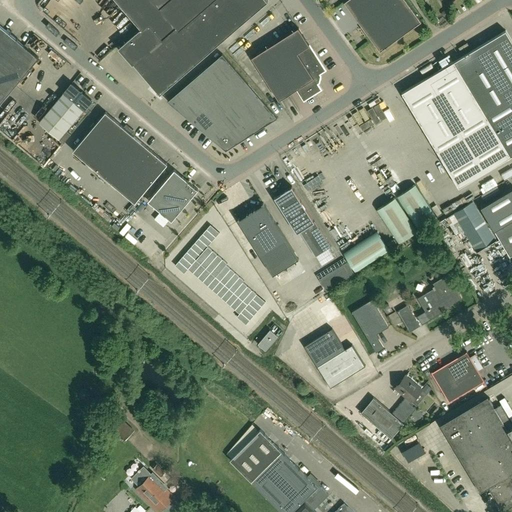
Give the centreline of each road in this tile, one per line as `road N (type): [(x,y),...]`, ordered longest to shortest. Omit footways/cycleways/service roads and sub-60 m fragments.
road 1 (unclassified): [(370,85),(242,166),(215,169),(34,17),(25,0)]
road 2 (unknown): [(511,159),(456,189),(407,136),(387,133),(347,161),(360,208)]
road 3 (unclassified): [(370,85),(503,0)]
road 4 (unclassified): [(511,301),(492,298),(387,364)]
